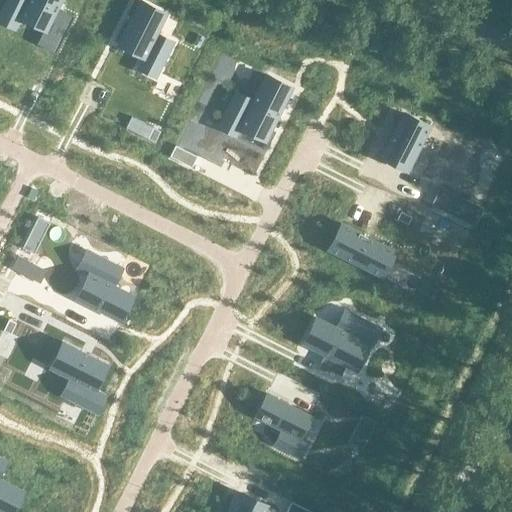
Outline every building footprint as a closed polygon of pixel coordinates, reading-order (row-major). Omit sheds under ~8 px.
[(7,0),(0,14),(0,21),(15,28),(20,18),(44,29),(36,44),(55,53),(74,16),(57,8),(60,0),(7,0)] [(140,1),(118,45),(144,57),(138,68),(156,77),(173,43),(156,34),(166,14),(140,1)] [(236,93),(218,127),(236,135),(239,128),(265,140),(291,88),(266,75),(253,101),(236,93)] [(404,113),(382,157),(407,169),(429,126),(404,113)] [(153,128),(147,139),(155,142),(160,132),(153,128)] [(182,131),(168,160),(179,166),(194,137),(182,131)] [(467,209),(462,220),(469,224),(474,213),(467,209)] [(401,211),(397,219),(408,224),(412,217),(401,211)] [(38,215),(23,246),(35,252),(51,221),(38,215)] [(424,221),(421,228),(429,233),(433,225),(424,221)] [(341,224),(329,249),(382,276),(395,251),(341,224)] [(89,273),(77,299),(120,321),(133,295),(113,285),(122,268),(87,251),(79,268),(89,273)] [(14,258),(10,265),(21,271),(24,264),(14,258)] [(316,318),(304,343),(325,354),(319,365),(341,376),(346,365),(356,370),(369,344),(371,345),(379,328),(345,311),(336,328),(316,318)] [(9,319),(3,330),(11,334),(16,323),(9,319)] [(64,341),(51,366),(72,376),(63,394),(97,411),(106,394),(95,388),(108,363),(64,341)] [(267,394),(256,416),(283,430),(275,445),(299,457),(307,442),(299,438),(310,416),(267,394)] [(365,417),(362,424),(372,429),(376,422),(365,417)] [(0,510),(3,511),(12,511),(23,491),(0,479),(0,471),(6,460),(0,457),(0,510)] [(242,493),(232,511),(263,511),(267,506),(242,493)] [(310,511),(291,502),(286,511),(310,511)]
